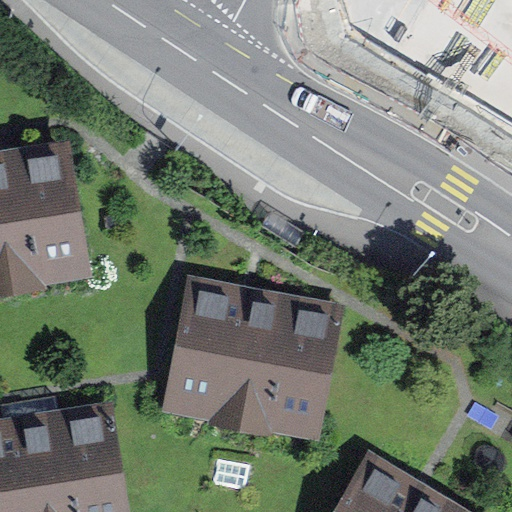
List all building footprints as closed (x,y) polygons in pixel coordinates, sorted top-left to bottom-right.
[(64,145),(0,156),(0,295),(87,281),(64,145)] [(303,233),(266,212),(254,232),(291,254),(303,233)] [(317,444),(340,306),(181,279),(158,418),(317,444)] [(0,511),(122,511),(104,404),(0,421),(0,511)] [(461,511),(362,452),(324,511),(461,511)]
